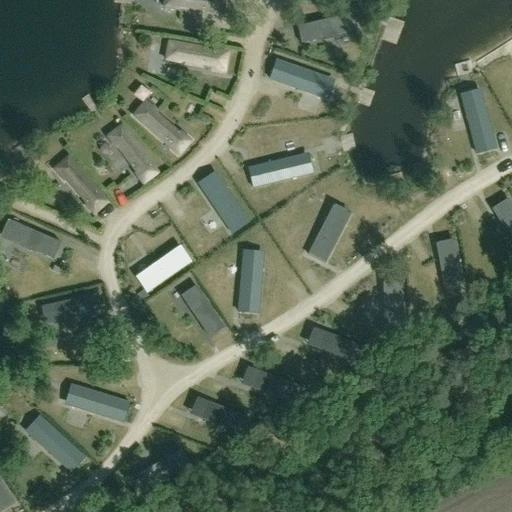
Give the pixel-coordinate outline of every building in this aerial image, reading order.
[(222,15),(223,4),(220,4),(220,0),(163,0),(163,8),(178,10),(178,8),(209,11),(209,14),(222,15)] [(353,15),(353,14),(297,27),(301,45),(324,40),(324,41),(325,41),(325,38),(354,31),(350,15),(353,15)] [(224,71),(226,60),(223,60),(224,53),(168,43),(165,61),(180,64),(180,62),(211,67),(211,69),(224,71)] [(328,80),(276,62),(270,79),(322,97),(328,80)] [(480,95),(462,100),(477,154),(495,149),(480,95)] [(179,150),(181,152),(190,142),(179,133),(178,134),(155,114),(156,113),(145,103),(133,116),(175,154),(179,150)] [(143,185),(152,178),(150,176),(155,171),(121,126),(107,137),(116,150),(117,148),(136,173),(134,174),(135,175),(143,185)] [(302,156),(247,170),(252,188),(307,175),(302,156)] [(93,215),(102,208),(100,205),(105,201),(68,158),(54,170),(64,182),(66,180),(86,204),(85,205),(93,215)] [(216,178),(201,188),(232,234),(248,224),(216,178)] [(511,210),(498,219),(511,242),(511,210)] [(328,215),(307,255),(324,263),(344,224),(328,215)] [(53,260),(60,243),(7,220),(7,221),(9,222),(3,237),(31,249),(30,252),(31,252),(31,251),(53,260)] [(190,263),(179,247),(153,265),(155,267),(139,278),(149,292),(190,263)] [(438,255),(446,299),(464,295),(456,251),(438,255)] [(262,258),(243,256),(238,312),(257,314),(262,258)] [(209,338),(223,328),(195,287),(194,287),(195,289),(183,297),(194,314),(193,315),(209,338)] [(383,294),(384,338),(403,338),(402,293),(383,294)] [(95,296),(52,305),(56,323),(99,314),(95,296)] [(365,348),(324,333),(317,350),(353,364),(359,366),(361,359),(365,348)] [(300,387),(258,372),(251,389),(285,402),(293,405),(297,395),(300,387)] [(75,387),(69,406),(123,422),(129,404),(75,387)] [(249,419),(207,403),(201,420),(232,432),(242,436),(247,423),(249,419)] [(42,421),(29,435),(70,472),(83,459),(42,421)] [(148,491),(189,466),(184,458),(180,451),(156,465),(157,466),(142,475),(143,476),(150,488),(147,490),(148,491)] [(0,482),(0,511),(14,504),(0,482)]
